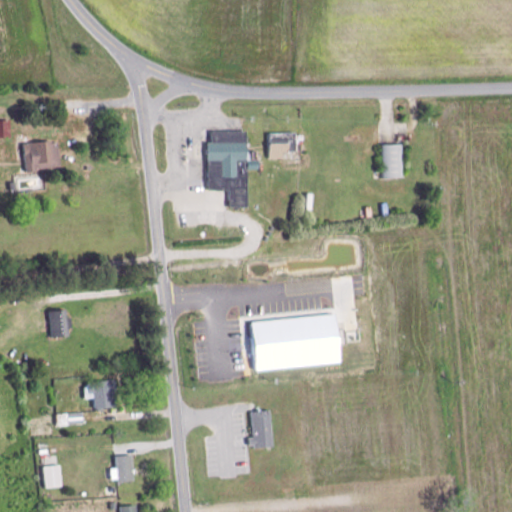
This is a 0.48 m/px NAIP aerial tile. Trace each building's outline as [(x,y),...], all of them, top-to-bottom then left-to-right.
[(246,131),(247,161),(260,161),(260,171),(248,171),(249,208),(229,208),(229,190),(208,191),(207,143),(212,142),(211,132),(246,131)] [(268,133),(268,158),(292,158),(292,152),(303,152),(303,135),(295,135),(295,133),(268,133)] [(23,170),(56,167),(54,140),(21,142),(23,170)] [(380,144),(381,178),(403,177),(402,144),(380,144)] [(263,332),(255,333),(252,307),(225,310),(229,350),(264,347),(263,332)] [(66,309),(47,309),(47,337),(66,337),(66,309)] [(335,314),(339,364),(254,372),(249,323),(335,314)] [(115,404),(111,378),(81,382),(83,398),(91,396),(92,407),(115,404)] [(270,410),(274,448),(253,450),(253,446),(248,446),(248,439),(253,439),(250,412),(270,410)] [(56,412),(56,419),(55,419),(55,421),(80,421),(80,412),(56,412)] [(116,481),(131,479),(128,453),(113,455),(116,481)] [(58,464),(42,464),(42,485),(58,485),(58,464)]
